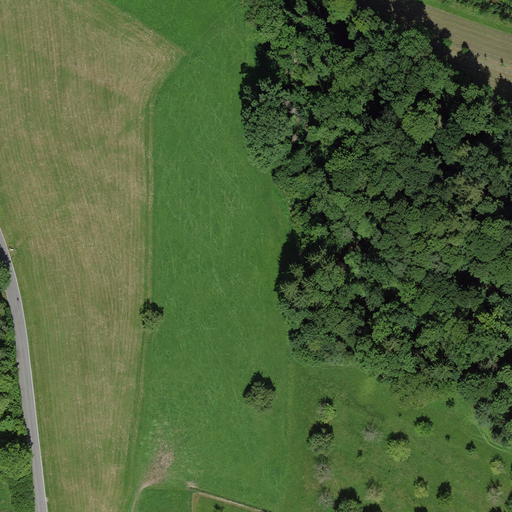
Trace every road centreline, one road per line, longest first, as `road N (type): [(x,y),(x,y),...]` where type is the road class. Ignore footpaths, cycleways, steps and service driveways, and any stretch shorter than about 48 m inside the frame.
road 1 (unclassified): [(41,511),(0,244)]
road 2 (track): [(343,0),(399,57),(511,108)]
